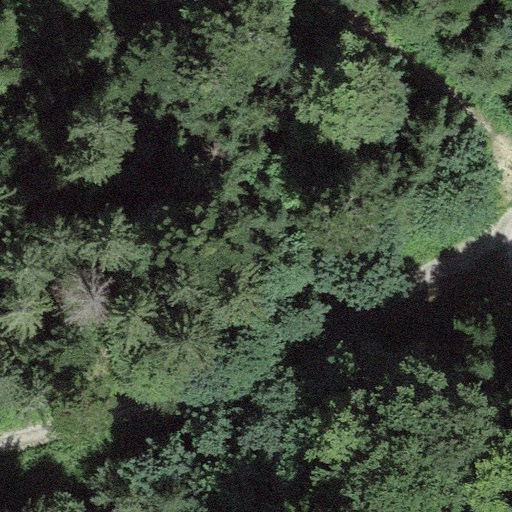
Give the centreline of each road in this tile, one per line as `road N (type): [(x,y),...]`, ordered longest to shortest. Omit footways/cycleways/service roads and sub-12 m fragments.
road 1 (track): [(511,230),(358,320),(242,370),(0,441)]
road 2 (track): [(511,416),(435,511)]
